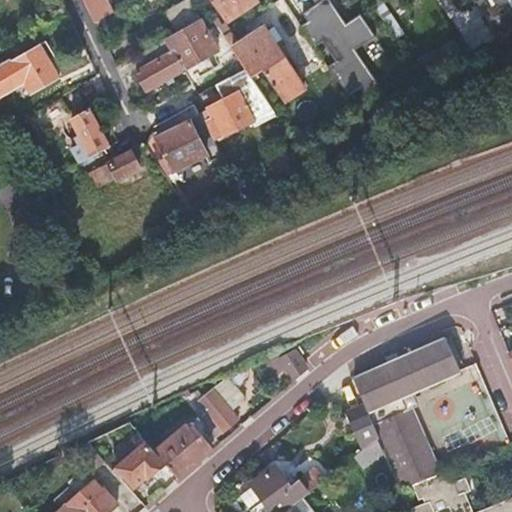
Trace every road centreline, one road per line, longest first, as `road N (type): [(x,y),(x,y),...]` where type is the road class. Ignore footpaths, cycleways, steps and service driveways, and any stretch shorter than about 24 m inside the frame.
road 1 (residential): [(465,301),(326,376),(182,505)]
road 2 (unclassified): [(75,0),(137,122)]
